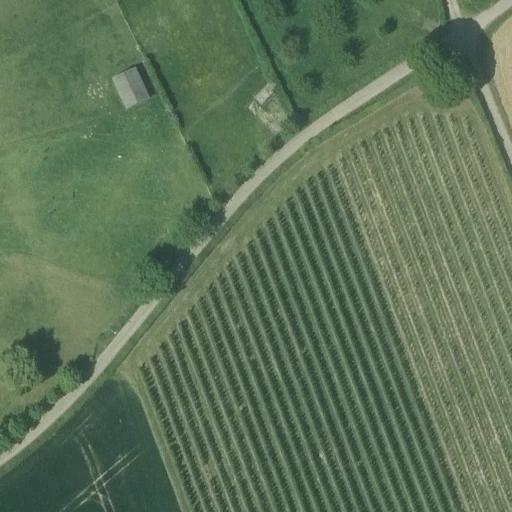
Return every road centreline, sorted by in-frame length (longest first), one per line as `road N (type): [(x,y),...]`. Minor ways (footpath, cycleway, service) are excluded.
road 1 (residential): [(0,446),(35,421),(278,148),(462,33)]
road 2 (residential): [(462,33),(511,178)]
